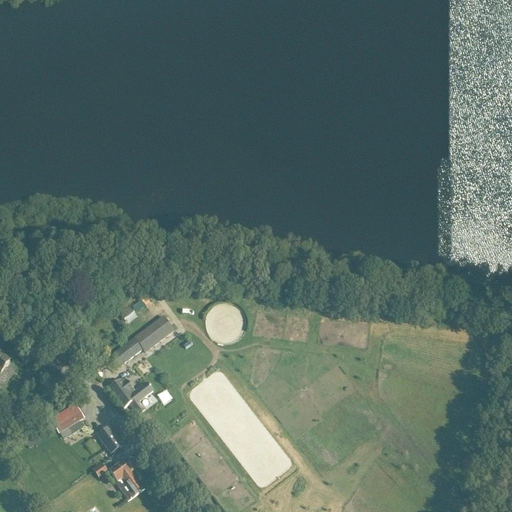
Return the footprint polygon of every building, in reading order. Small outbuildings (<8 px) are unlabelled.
[(130,308),(120,316),(124,321),(134,314),(130,308)] [(143,350),(145,353),(174,331),(163,318),(147,330),(135,340),(109,359),(117,370),(143,350)] [(93,361),(99,356),(92,346),(86,350),(93,361)] [(9,361),(10,360),(0,353),(0,373),(5,367),(7,367),(9,363),(9,361)] [(145,410),(139,402),(153,392),(147,383),(134,393),(131,389),(132,388),(127,382),(123,385),(119,381),(109,389),(124,409),(129,405),(138,416),(145,410)] [(83,419),(75,407),(51,421),(59,434),(68,428),(71,433),(73,434),(82,428),(81,426),(79,423),(78,422),(83,419)] [(21,415),(8,422),(16,436),(29,428),(21,415)] [(123,446),(109,427),(97,436),(111,455),(123,446)] [(237,511),(253,503),(214,443),(198,454),(203,461),(196,465),(226,511),(237,511)] [(134,497),(145,490),(131,472),(132,472),(124,461),(110,471),(118,482),(121,480),(134,497)] [(102,464),(92,470),(99,480),(108,473),(102,464)]
